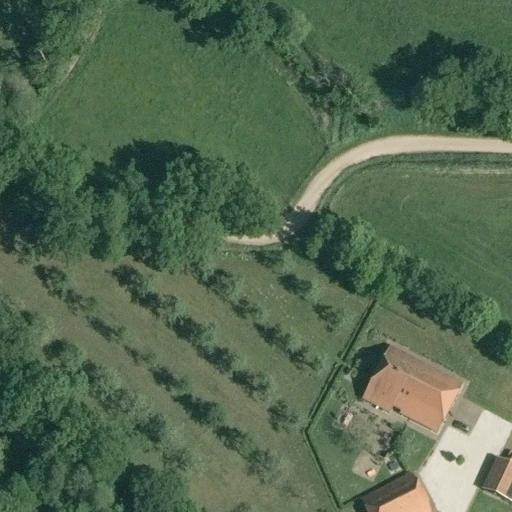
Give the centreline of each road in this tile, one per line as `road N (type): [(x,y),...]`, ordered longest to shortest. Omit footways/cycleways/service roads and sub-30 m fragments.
road 1 (track): [(511,151),(356,156),(281,230),(251,237),(0,179)]
road 2 (unclassified): [(110,511),(0,413)]
